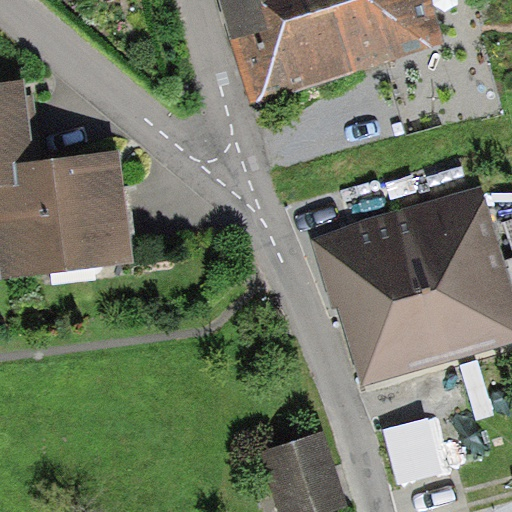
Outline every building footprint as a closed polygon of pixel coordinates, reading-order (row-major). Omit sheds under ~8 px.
[(221,0),(253,108),(451,50),(435,0),(221,0)] [(28,85),(0,88),(0,193),(16,191),(14,170),(36,167),(28,85)] [(121,156),(36,167),(14,170),(16,191),(0,193),(0,257),(3,284),(135,267),(121,156)] [(482,193),(313,244),(360,400),(511,354),(511,263),(504,266),(482,193)] [(401,471),(448,463),(439,410),(392,418),(401,471)] [(346,511),(350,511),(326,436),(261,457),(279,511),(346,511)]
